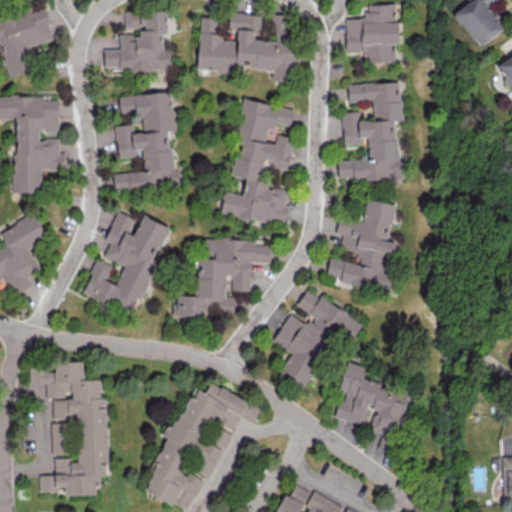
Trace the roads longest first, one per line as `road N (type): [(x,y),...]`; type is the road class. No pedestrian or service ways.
road 1 (residential): [(34,333),(95,205),(82,47),(85,25),(101,4),(311,9),(320,42),(311,238),(224,368)]
road 2 (residential): [(0,325),(204,357),(276,395),(427,511)]
road 3 (residential): [(21,330),(6,406),(7,511)]
